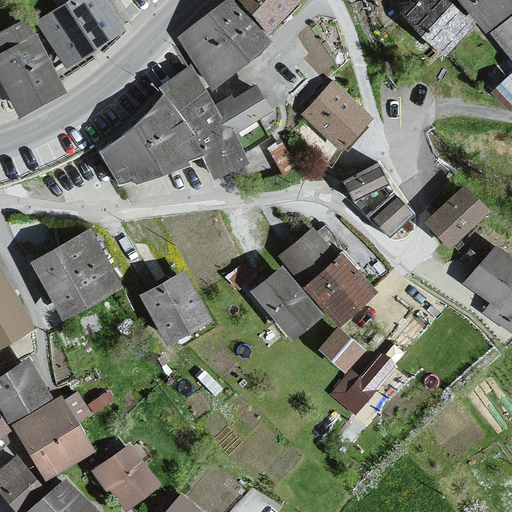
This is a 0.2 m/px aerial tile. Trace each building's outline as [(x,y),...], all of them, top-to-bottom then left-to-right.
[(132,25),(114,0),(72,0),(46,18),(77,63),(132,25)] [(282,40),(250,0),(226,0),(182,33),(221,85),(282,40)] [(305,0),(254,0),(279,26),(305,0)] [(477,18),(454,0),(414,0),(405,12),(451,50),(477,18)] [(511,0),(466,0),(496,34),(511,19),(511,0)] [(511,22),(497,35),(511,52),(511,22)] [(0,57),(0,63),(17,105),(61,83),(33,23),(6,36),(13,52),(0,57)] [(284,105),(269,82),(222,107),(199,69),(173,84),(178,91),(169,97),(100,149),(123,183),(158,180),(219,148),(229,171),(259,154),(245,129),(284,105)] [(0,73),(0,109),(9,107),(0,73)] [(373,108),(342,80),(313,111),(344,139),(373,108)] [(389,178),(379,159),(341,178),(351,197),(389,178)] [(464,183),(427,219),(455,248),(492,211),(464,183)] [(411,209),(394,192),(371,215),(388,232),(411,209)] [(132,283),(98,225),(40,259),(74,316),(132,283)] [(320,225),(286,253),(293,262),(332,309),(345,325),(391,288),(355,244),(343,254),(320,225)] [(498,298),(489,309),(511,328),(511,244),(504,238),(472,276),(498,298)] [(0,349),(40,325),(1,262),(0,262),(0,349)] [(332,309),(293,262),(261,285),(299,334),(332,309)] [(222,314),(194,265),(146,291),(174,341),(222,314)] [(378,348),(349,322),(326,349),(355,375),(378,348)] [(401,364),(385,350),(351,388),(366,402),(401,364)] [(36,356),(0,377),(0,390),(19,422),(60,398),(36,356)] [(102,448),(68,395),(20,425),(53,478),(102,448)] [(0,445),(19,428),(0,405),(0,445)] [(134,441),(98,468),(131,511),(167,484),(134,441)] [(54,483),(22,449),(0,469),(0,483),(25,510),(54,483)] [(108,511),(70,474),(32,511),(108,511)] [(171,511),(211,511),(190,492),(171,511)]
